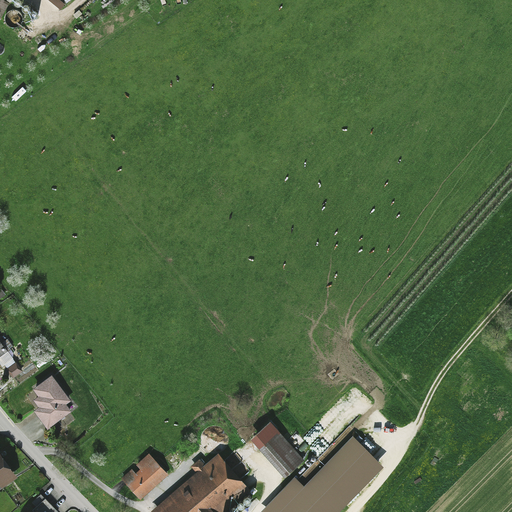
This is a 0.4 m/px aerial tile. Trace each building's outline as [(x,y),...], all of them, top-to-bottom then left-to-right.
[(13,376),(21,370),(16,363),(8,369),(13,376)] [(51,377),(36,388),(41,395),(36,399),(41,406),(36,410),(48,425),(69,410),(63,403),(68,400),(51,377)] [(290,472),(302,461),(277,432),(265,443),(290,472)] [(353,441),(299,496),(290,487),(265,511),(332,511),(378,465),(353,441)] [(142,469),(127,482),(139,495),(165,471),(149,453),(137,463),(142,469)] [(0,458),(0,479),(10,472),(0,458)] [(219,511),(247,489),(221,459),(172,501),(171,499),(155,511),(219,511)] [(57,511),(58,511),(46,498),(33,510),(35,511),(57,511)]
